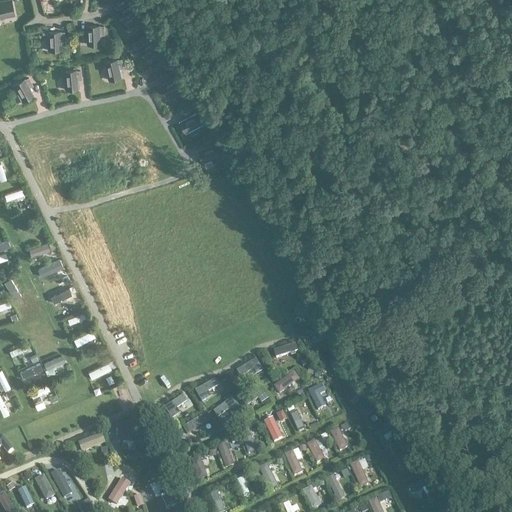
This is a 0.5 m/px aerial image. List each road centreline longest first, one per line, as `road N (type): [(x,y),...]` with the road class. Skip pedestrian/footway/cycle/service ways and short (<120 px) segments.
road 1 (residential): [(202,511),(3,125)]
road 2 (track): [(0,206),(80,380)]
